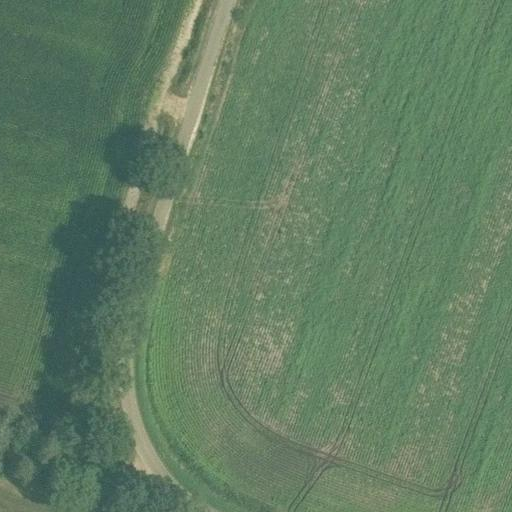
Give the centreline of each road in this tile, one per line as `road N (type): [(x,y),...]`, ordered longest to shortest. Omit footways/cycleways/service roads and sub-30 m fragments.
road 1 (unclassified): [(213,511),(157,471),(143,445),(126,401),(127,335),(226,0)]
road 2 (track): [(175,487),(117,482),(0,444)]
